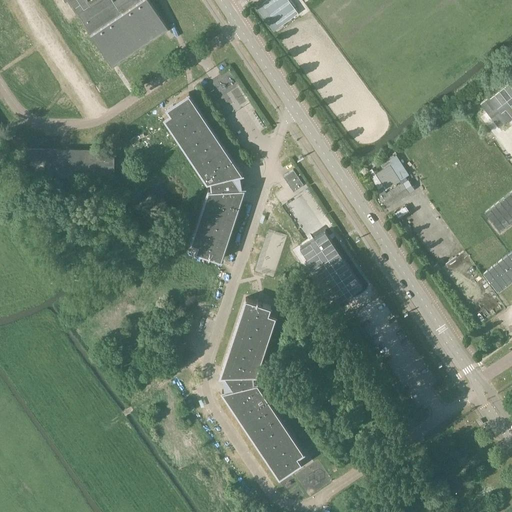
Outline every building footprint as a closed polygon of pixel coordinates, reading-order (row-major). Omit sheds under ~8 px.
[(64,0),(69,7),(71,5),(112,66),(168,28),(149,0),(64,0)] [(297,13),(287,0),(265,0),(257,7),(273,30),(297,13)] [(511,78),(480,103),(498,127),(511,116),(511,78)] [(243,173),(189,92),(166,107),(170,113),(164,117),(207,181),(211,180),(212,188),(208,189),(190,241),(198,244),(195,250),(221,259),(244,187),(240,187),(232,175),(243,173)] [(114,151),(66,149),(13,148),(12,174),(113,176),(114,151)] [(383,169),(391,163),(393,162),(390,158),(380,164),(383,169)] [(376,159),(369,164),(372,168),(378,164),(376,159)] [(386,166),(396,182),(400,179),(390,164),(386,166)] [(386,188),(396,182),(386,166),(376,173),(386,188)] [(286,171),(299,189),(305,185),(292,167),(286,171)] [(383,185),(372,168),(367,171),(378,188),(383,185)] [(408,193),(401,182),(391,189),(381,196),(388,206),(396,201),(408,193)] [(382,186),(377,190),(381,195),(386,192),(382,186)] [(511,221),(511,190),(485,212),(500,231),(511,221)] [(281,226),(270,222),(254,270),(265,274),(281,226)] [(306,242),(300,247),(337,302),(343,297),(351,292),(361,285),(362,285),(327,233),(325,230),(308,241),(306,242)] [(511,250),(483,273),(498,293),(511,281),(511,250)] [(253,382),(252,374),(256,374),(275,315),(268,312),(270,306),(245,297),(219,375),(224,375),(233,387),(221,390),(279,476),(301,461),(297,455),(303,451),(257,381),(253,382)]
